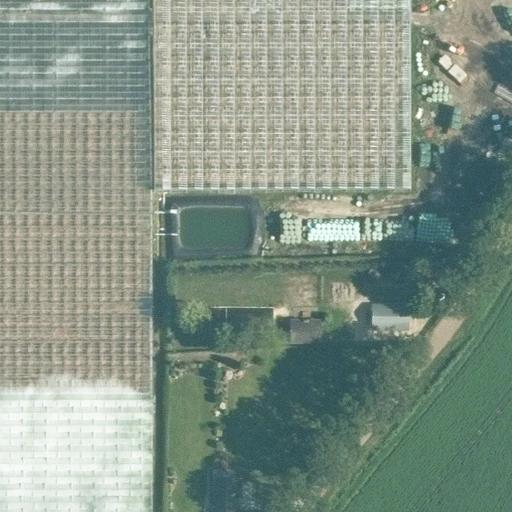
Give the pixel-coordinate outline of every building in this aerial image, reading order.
[(151,511),(151,217),(147,0),(0,0),(0,511),(151,511)] [(154,0),(155,194),(413,193),(412,0),(154,0)] [(407,308),(387,307),(370,307),(370,318),(360,318),(360,328),(406,330),(407,308)] [(291,323),(290,344),(319,345),(320,323),(291,323)] [(216,481),(215,511),(235,511),(236,482),(216,481)]
